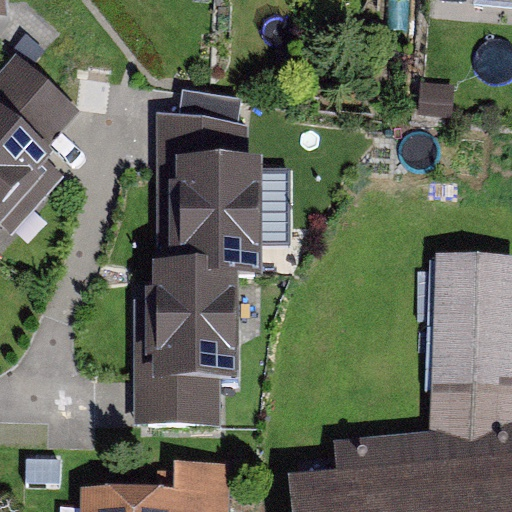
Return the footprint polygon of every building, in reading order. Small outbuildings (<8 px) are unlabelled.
[(0,0),(0,26),(21,25),(19,0),(0,0)] [(511,0),(475,0),(474,10),(511,13),(511,0)] [(0,238),(58,175),(43,161),(81,119),(17,60),(0,78),(0,238)] [(247,130),(157,121),(158,249),(171,249),(171,276),(151,277),(152,306),(136,306),(137,435),(219,435),(219,394),(239,394),(238,293),(262,293),(261,172),(248,172),(247,130)] [(511,511),(511,265),(440,264),(438,451),(295,466),(300,511),(511,511)] [(82,511),(229,511),(231,471),(176,469),(175,498),(83,495),(82,511)]
